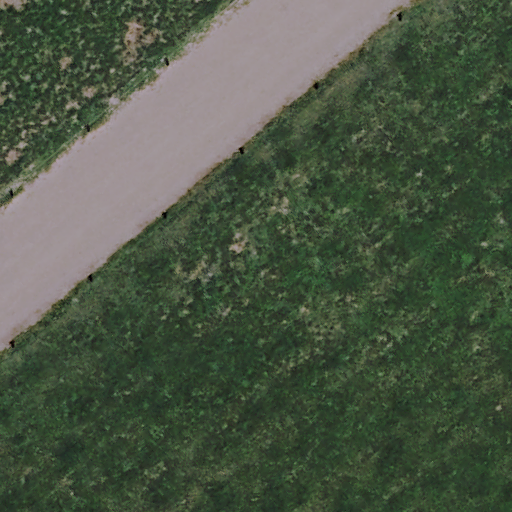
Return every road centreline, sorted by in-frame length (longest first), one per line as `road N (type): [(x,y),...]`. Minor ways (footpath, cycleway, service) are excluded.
road 1 (unknown): [(215,121),(0,301)]
road 2 (unknown): [(330,0),(215,121)]
